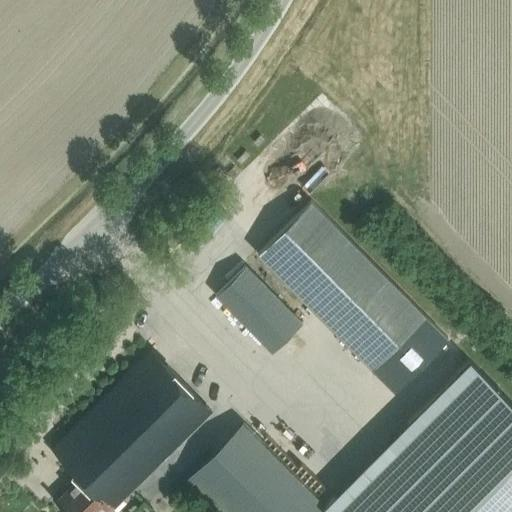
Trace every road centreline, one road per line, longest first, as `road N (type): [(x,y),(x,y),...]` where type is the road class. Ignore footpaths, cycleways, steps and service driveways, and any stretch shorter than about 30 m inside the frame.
road 1 (unclassified): [(0,317),(197,118),(281,0)]
road 2 (unknown): [(85,235),(310,421)]
